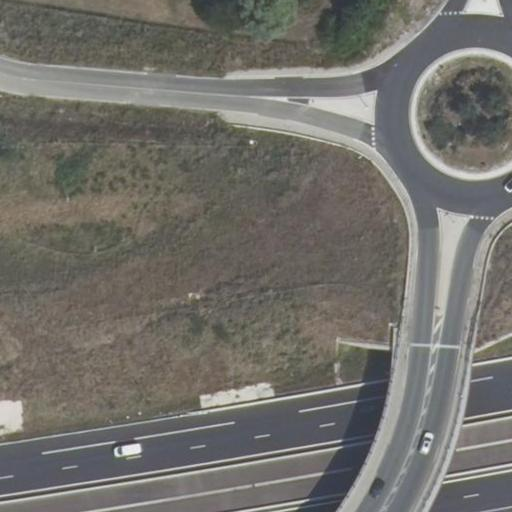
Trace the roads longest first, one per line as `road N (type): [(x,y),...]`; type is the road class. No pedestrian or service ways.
road 1 (trunk): [(511,391),(0,474)]
road 2 (track): [(0,316),(78,336),(334,291),(369,307)]
road 3 (unclassified): [(0,69),(259,100)]
road 4 (secondary): [(382,511),(424,416),(432,350)]
road 5 (secondary): [(430,185),(432,350)]
road 6 (secondary): [(432,350),(496,200)]
road 7 (unclassified): [(415,70),(259,100)]
road 8 (unclassified): [(259,100),(402,146)]
road 9 (trunk): [(370,511),(511,487)]
